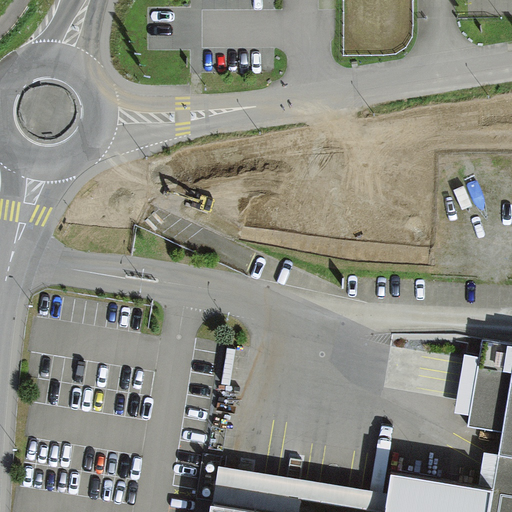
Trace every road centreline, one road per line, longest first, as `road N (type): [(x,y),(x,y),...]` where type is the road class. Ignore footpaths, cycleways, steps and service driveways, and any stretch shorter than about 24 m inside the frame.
road 1 (unclassified): [(511,66),(180,118),(99,118)]
road 2 (unclassified): [(0,291),(34,166)]
